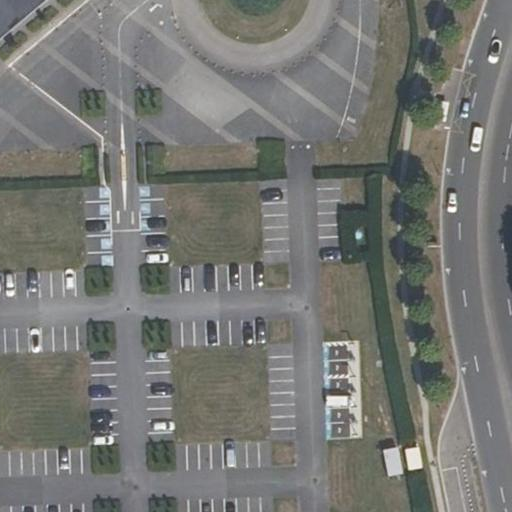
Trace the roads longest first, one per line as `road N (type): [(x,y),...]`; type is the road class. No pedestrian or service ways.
road 1 (tertiary): [(498,0),(464,180),(463,258),(508,511)]
road 2 (tertiary): [(511,301),(504,184),(511,141)]
